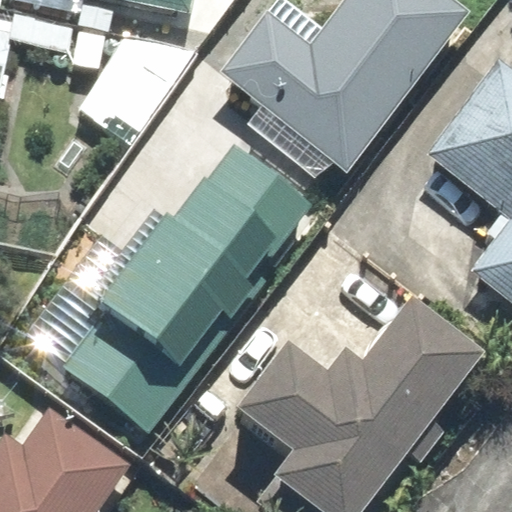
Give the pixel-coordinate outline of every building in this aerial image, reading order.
[(100,0),(185,17),(188,0),(100,0)] [(375,129),(450,29),(410,0),(342,0),(292,67),(245,31),(200,90),(332,190),(377,131),(375,129)] [(416,177),(496,238),(462,284),(511,320),(511,103),(486,84),(416,177)] [(112,315),(75,364),(142,415),(304,204),(232,149),(173,226),(163,218),(97,304),(112,315)] [(249,495),(271,511),(351,511),(456,381),(385,325),(315,412),(260,372),(217,431),(270,469),(249,495)] [(0,465),(0,511),(97,511),(119,480),(32,420),(0,465)]
